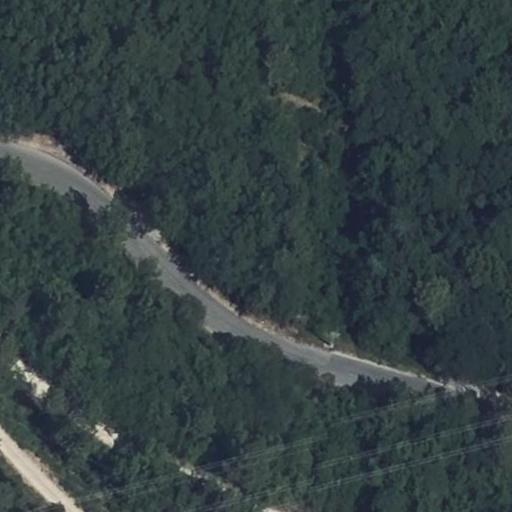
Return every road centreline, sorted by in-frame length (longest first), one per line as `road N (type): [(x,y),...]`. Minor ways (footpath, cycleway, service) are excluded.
road 1 (secondary): [(511,420),(248,343),(191,303),(116,212),(82,185),(0,154)]
road 2 (track): [(257,511),(0,358)]
